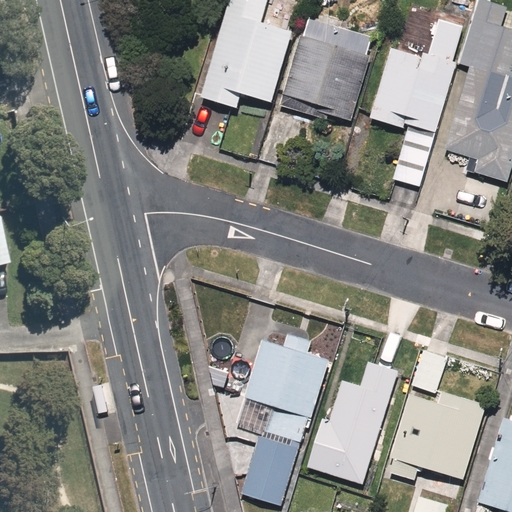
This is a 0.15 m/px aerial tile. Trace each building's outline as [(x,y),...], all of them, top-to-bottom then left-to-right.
[(242,95),(267,103),(290,29),(260,20),(266,0),(225,0),(195,94),(238,108),(242,95)] [(363,117),(401,129),(402,124),(432,133),(473,0),(441,0),(424,53),(386,41),(363,117)] [(511,30),(501,27),(509,0),(480,0),(434,146),(467,156),(462,172),(505,185),(510,170),(511,162),(511,74),(511,72),(511,30)] [(319,117),(345,126),(368,57),(292,32),(268,104),(299,114),(303,105),(321,111),(319,117)] [(433,142),(404,130),(385,177),(414,189),(433,142)] [(0,263),(9,262),(0,213),(0,263)] [(283,330),(278,344),(259,337),(238,398),(267,408),(237,495),(279,510),(330,362),(311,355),(316,341),(283,330)] [(446,354),(415,345),(379,471),(414,481),(418,467),(462,480),(484,407),(435,392),(446,354)] [(397,375),(370,366),(363,388),(339,381),(325,428),(316,425),(302,469),(362,487),(397,375)] [(108,389),(95,392),(100,413),(113,410),(108,389)] [(508,511),(511,511),(511,426),(499,422),(473,500),(508,511)] [(449,511),(455,497),(424,485),(412,511),(449,511)]
